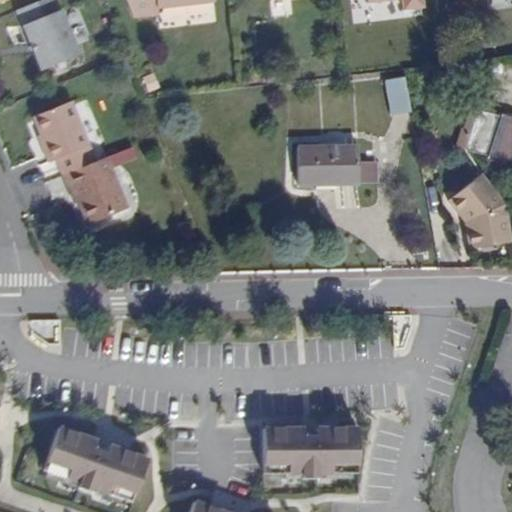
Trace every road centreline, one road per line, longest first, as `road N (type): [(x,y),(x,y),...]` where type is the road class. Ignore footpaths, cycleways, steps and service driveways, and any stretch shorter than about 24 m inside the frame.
road 1 (residential): [(436,291),(12,300)]
road 2 (residential): [(419,370),(207,382)]
road 3 (residential): [(207,382),(37,362),(3,341)]
road 4 (residential): [(419,370),(419,425),(402,511)]
